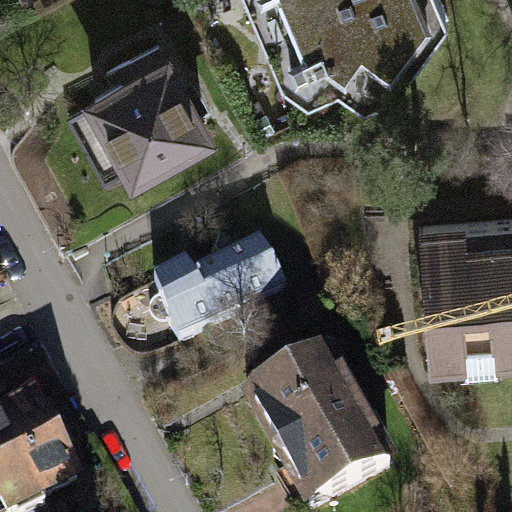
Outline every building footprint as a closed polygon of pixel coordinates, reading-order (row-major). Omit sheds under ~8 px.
[(435,0),(245,0),(275,71),(388,86),(443,16),(435,0)] [(170,57),(82,112),(131,191),(219,136),(170,57)] [(511,217),(413,225),(422,351),(459,348),(460,361),(487,359),(486,347),(511,345),(511,217)] [(185,264),(153,282),(177,345),(286,288),(261,240),(191,276),(185,264)] [(332,365),(251,409),(275,454),(277,467),(287,474),(306,511),(349,511),(398,486),(332,365)] [(0,420),(0,503),(4,511),(15,511),(80,477),(37,400),(0,420)]
